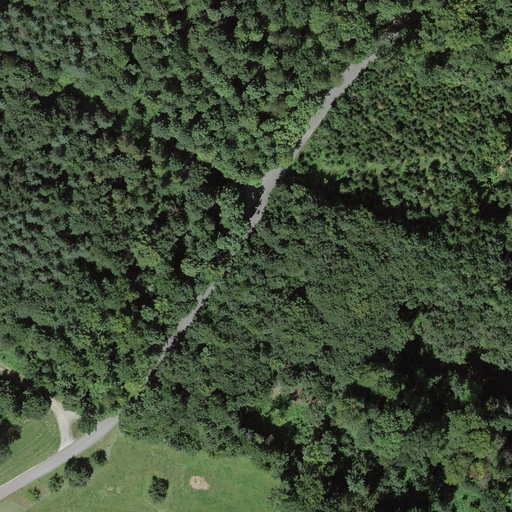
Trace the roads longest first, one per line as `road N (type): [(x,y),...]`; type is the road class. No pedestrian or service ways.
road 1 (unclassified): [(447,0),(370,46),(118,417),(0,494)]
road 2 (track): [(0,368),(53,401),(118,417)]
